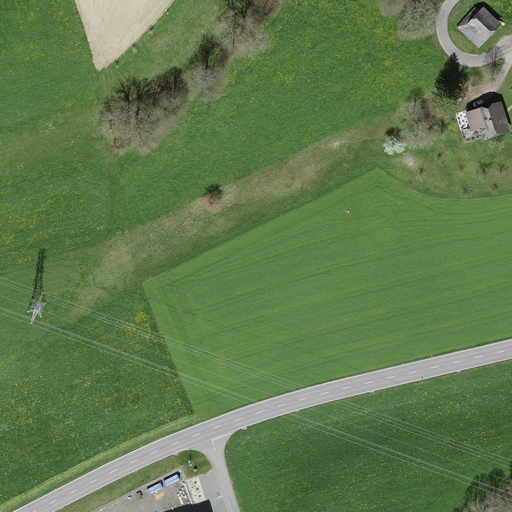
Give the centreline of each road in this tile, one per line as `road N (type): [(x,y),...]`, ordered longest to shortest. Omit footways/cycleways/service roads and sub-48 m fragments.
road 1 (primary): [(33,511),(227,422),(511,348)]
road 2 (unclassified): [(511,47),(476,59),(450,49),(442,20),(453,0)]
